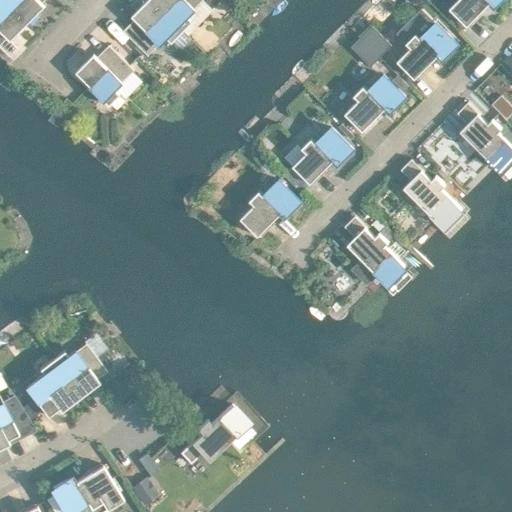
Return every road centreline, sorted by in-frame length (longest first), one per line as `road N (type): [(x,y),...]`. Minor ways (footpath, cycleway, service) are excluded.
road 1 (residential): [(276,223),(289,226),(511,7)]
road 2 (residential): [(0,468),(132,378)]
